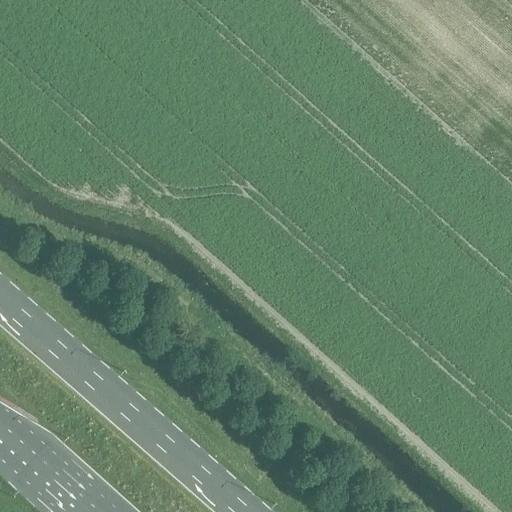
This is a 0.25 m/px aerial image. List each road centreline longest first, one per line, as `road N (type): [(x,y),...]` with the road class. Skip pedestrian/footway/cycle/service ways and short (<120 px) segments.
road 1 (primary): [(245,511),(0,294)]
road 2 (primary): [(0,423),(101,511)]
